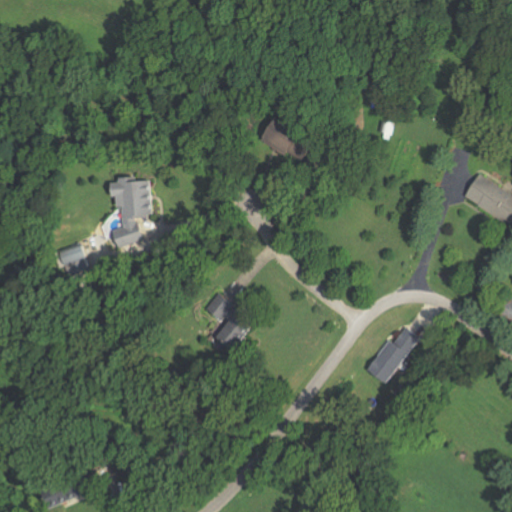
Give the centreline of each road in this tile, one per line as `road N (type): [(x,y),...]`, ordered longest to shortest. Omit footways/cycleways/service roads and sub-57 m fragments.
road 1 (residential): [(511,350),(433,298),(394,300),(356,327)]
road 2 (residential): [(356,327),(293,270),(251,208)]
road 3 (residential): [(294,414),(209,511)]
